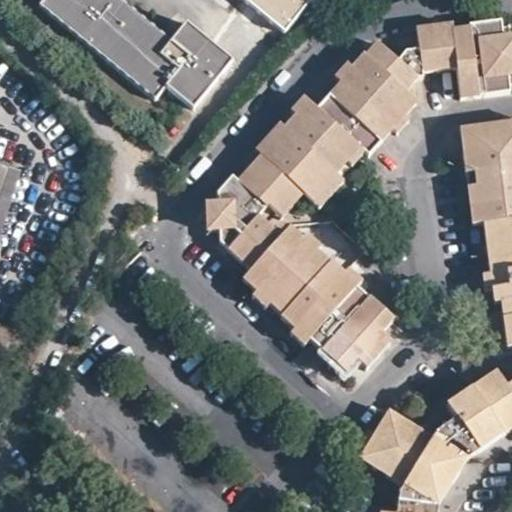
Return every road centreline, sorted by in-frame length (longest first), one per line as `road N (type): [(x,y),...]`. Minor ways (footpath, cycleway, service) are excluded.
road 1 (residential): [(159,231),(361,14),(424,0)]
road 2 (residential): [(131,178),(0,457)]
road 3 (residential): [(344,416),(159,231)]
road 4 (residential): [(428,210),(438,310),(344,416)]
road 5 (residential): [(0,24),(128,156),(131,178)]
road 6 (residential): [(428,210),(451,113),(511,105)]
